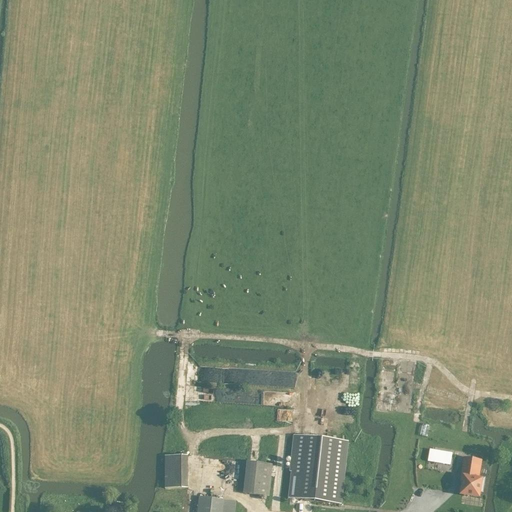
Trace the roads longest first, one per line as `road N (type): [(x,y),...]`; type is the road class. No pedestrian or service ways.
road 1 (track): [(511,395),(471,390),(430,356),(184,331)]
road 2 (track): [(184,331),(155,330),(0,385)]
road 3 (track): [(184,331),(176,422),(198,476),(190,511)]
